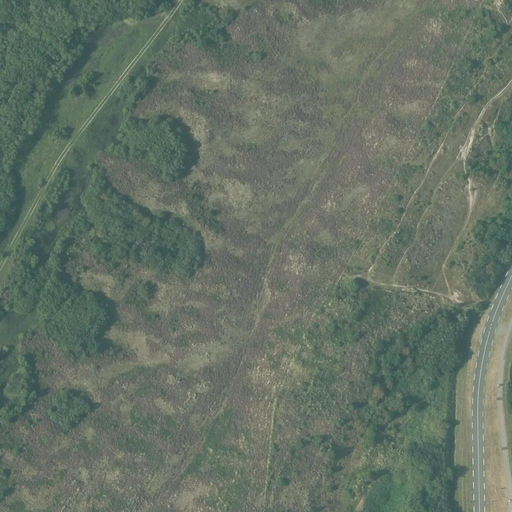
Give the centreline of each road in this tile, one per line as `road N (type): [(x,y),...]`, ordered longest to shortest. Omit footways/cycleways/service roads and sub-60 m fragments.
road 1 (track): [(179,0),(61,153),(0,268)]
road 2 (secondary): [(478,511),(481,357),(511,278)]
